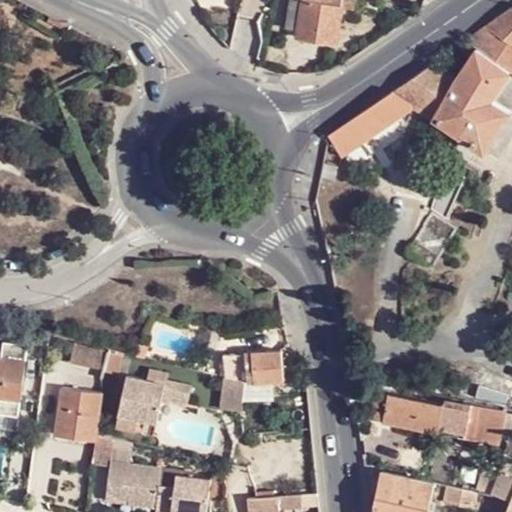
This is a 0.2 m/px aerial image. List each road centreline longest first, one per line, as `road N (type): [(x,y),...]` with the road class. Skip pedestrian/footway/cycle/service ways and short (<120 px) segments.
road 1 (tertiary): [(273,129),(475,0)]
road 2 (residential): [(330,375),(463,330),(511,335)]
road 3 (tertiary): [(254,212),(316,289),(330,375)]
road 4 (tertiary): [(330,375),(346,511)]
